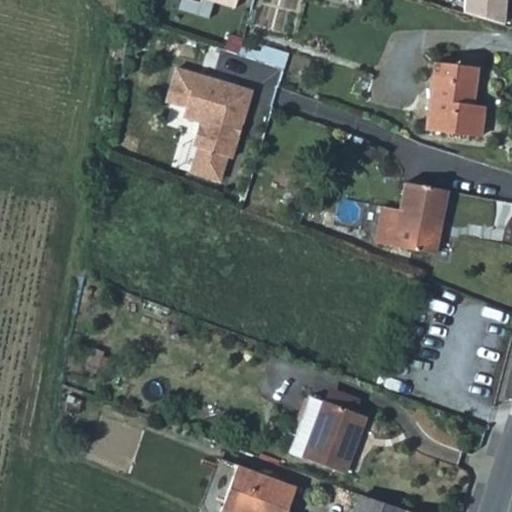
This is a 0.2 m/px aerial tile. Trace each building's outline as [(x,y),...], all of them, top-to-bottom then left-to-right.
[(460,0),(460,13),(502,26),(502,0),(460,0)] [(478,68),(435,62),(425,129),(480,137),(483,115),(472,113),(478,68)] [(251,90),(175,67),(165,99),(185,105),(182,115),(200,120),(192,145),(197,147),(189,171),(218,180),(226,156),(231,157),(235,144),(231,143),(237,122),(241,123),(251,90)] [(241,123),(237,122),(231,143),(235,144),(241,123)] [(397,206),(376,201),(369,236),(432,251),(445,188),(402,179),(397,206)] [(354,228),(367,232),(373,210),(360,207),(354,228)] [(289,448),(345,469),(365,413),(310,392),(289,448)] [(222,508),(233,511),(288,511),(299,484),(240,462),(222,508)] [(414,511),(362,492),(355,511),(414,511)]
